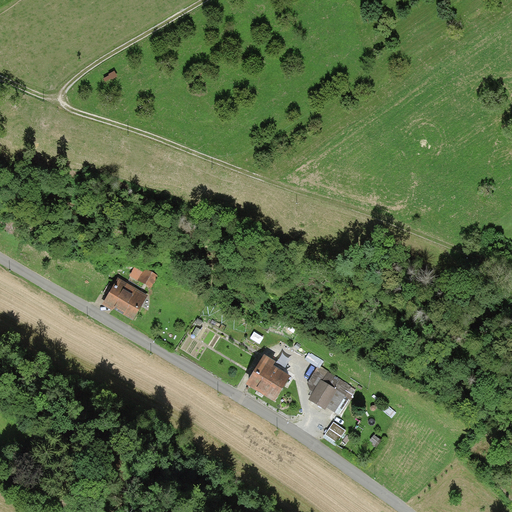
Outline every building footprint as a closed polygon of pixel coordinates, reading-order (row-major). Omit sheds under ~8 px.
[(146,270),(139,280),(150,287),(156,277),(146,270)] [(121,284),(108,304),(135,321),(148,301),(121,284)] [(270,360),(252,388),(278,404),(292,382),(276,371),(279,366),(270,360)] [(321,389),(312,403),(334,416),(345,398),(350,401),(356,391),(321,371),(313,384),(321,389)] [(335,425),(326,437),(338,446),(347,434),(335,425)]
